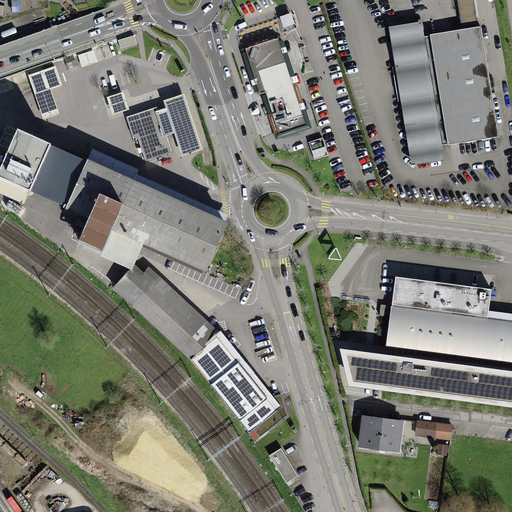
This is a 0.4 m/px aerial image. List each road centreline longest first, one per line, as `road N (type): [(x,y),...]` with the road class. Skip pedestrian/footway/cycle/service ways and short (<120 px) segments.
road 1 (primary): [(345,511),(269,239)]
road 2 (secondary): [(511,236),(300,209)]
road 3 (primary): [(194,22),(256,184)]
road 4 (primary): [(154,5),(0,60)]
